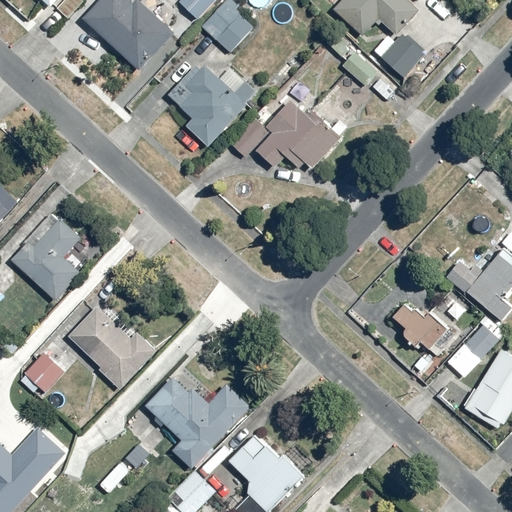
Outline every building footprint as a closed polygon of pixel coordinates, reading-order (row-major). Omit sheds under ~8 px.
[(39,0),(49,9),(57,0),(39,0)] [(83,1),(81,0),(63,0),(55,9),(66,19),(83,1)] [(101,0),(83,20),(138,72),(175,35),(136,0),(135,0),(131,5),(125,0),(101,0)] [(215,0),(179,0),(177,3),(196,20),(215,0)] [(242,2),(240,0),(226,0),(201,27),(229,53),(252,29),(233,11),(242,2)] [(343,0),(334,11),(363,36),(377,22),(396,37),(419,13),(405,0),(343,0)] [(393,44),(386,37),(372,50),(401,79),(423,57),(401,35),(393,44)] [(358,49),(340,67),(363,90),(381,72),(358,49)] [(186,128),(207,147),(255,94),(230,70),(221,81),(200,62),(167,96),(193,120),(186,128)] [(229,145),(245,157),(252,151),(273,168),(284,158),(304,177),(339,138),(306,109),(302,115),(290,103),(266,129),(255,119),(229,145)] [(0,222),(17,204),(0,188),(0,222)] [(11,262),(56,300),(78,274),(62,260),(80,239),(59,221),(35,248),(28,243),(11,262)] [(481,276),(464,260),(445,280),(502,322),(511,309),(511,308),(499,299),(511,286),(511,263),(498,253),(481,276)] [(430,357),(435,352),(460,329),(435,309),(426,321),(409,304),(389,321),(430,357)] [(130,340),(95,309),(65,340),(121,390),(155,352),(135,334),(130,340)] [(501,335),(484,320),(449,358),(466,373),(501,335)] [(465,406),(504,423),(511,410),(511,354),(501,349),(465,406)] [(63,372),(43,353),(23,374),(43,393),(63,372)] [(186,394),(169,380),(143,406),(181,442),(171,452),(190,471),(250,408),(226,386),(206,404),(190,389),(186,394)] [(150,453),(115,423),(92,449),(127,479),(150,453)] [(0,442),(0,511),(14,511),(69,453),(41,428),(15,456),(0,442)] [(269,511),(305,477),(260,437),(228,464),(248,483),(247,498),(234,511),(269,511)] [(104,473),(83,453),(64,474),(85,493),(104,473)] [(194,511),(216,491),(195,470),(167,498),(180,511),(194,511)]
